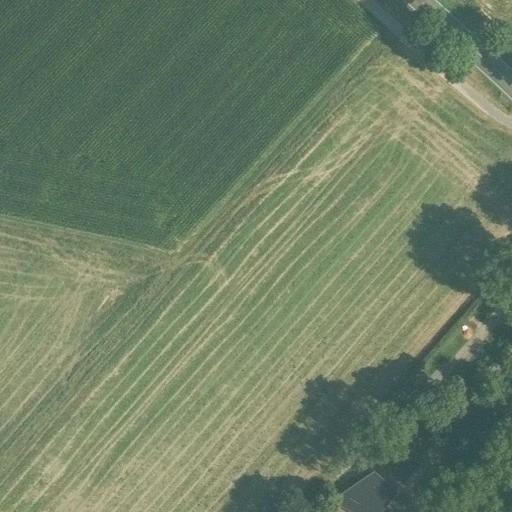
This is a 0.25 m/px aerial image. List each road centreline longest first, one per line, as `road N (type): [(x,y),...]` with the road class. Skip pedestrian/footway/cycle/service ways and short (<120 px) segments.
road 1 (track): [(0,472),(393,26)]
road 2 (track): [(0,218),(192,254)]
road 3 (secondary): [(413,0),(511,87)]
